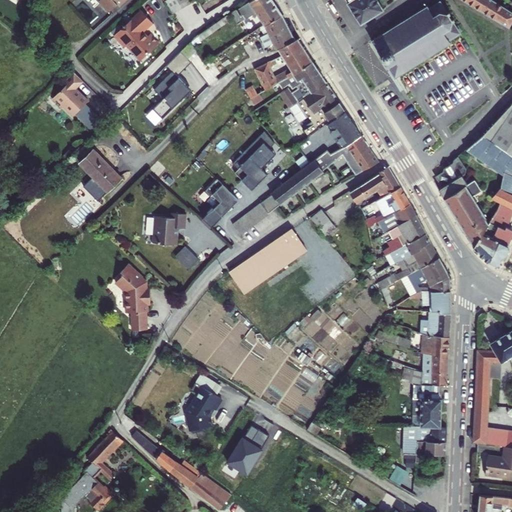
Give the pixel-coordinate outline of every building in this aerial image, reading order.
[(129,0),(101,0),(101,3),(102,4),(98,7),(103,12),(107,9),(108,11),(117,4),(117,3),(122,4),(127,0),(129,0)] [(182,6),(178,0),(167,0),(166,1),(172,11),(182,6)] [(283,16),(273,0),(252,0),(232,14),(235,19),(238,25),(257,12),(265,24),(266,27),(283,16)] [(385,9),(378,0),(349,0),(348,1),(362,24),(385,9)] [(397,25),(373,41),(396,78),(452,42),(451,40),(462,33),(461,32),(453,19),(450,14),(452,13),(451,11),(449,12),(441,0),(440,0),(430,7),(429,4),(405,20),(402,16),(394,21),(397,25)] [(466,0),(480,8),(479,11),(484,13),(485,12),(499,20),(510,27),(511,26),(511,23),(511,9),(495,0),(466,0)] [(235,19),(232,14),(198,37),(202,42),(235,19)] [(295,39),(283,16),(266,27),(265,24),(260,27),(265,35),(262,37),(267,46),(275,41),(279,48),(295,39)] [(139,17),(115,38),(127,51),(125,52),(138,67),(157,50),(147,40),(145,42),(141,38),(150,29),(139,17)] [(198,37),(198,36),(190,43),(194,49),(203,43),(202,42),(198,37)] [(301,42),(298,38),(295,39),(279,48),(281,52),(301,42)] [(303,45),(301,42),(281,52),(283,56),(284,55),(303,45)] [(180,54),(190,63),(199,55),(194,49),(190,43),(180,54)] [(314,62),(303,45),(284,55),(292,68),(277,77),(272,69),(283,63),(280,57),(256,69),(269,90),(284,81),(314,62)] [(184,71),(174,60),(166,68),(172,74),(154,92),(163,101),(153,112),(163,121),(189,94),(184,88),(185,87),(177,78),(184,71)] [(327,83),(314,62),(284,81),(286,83),(291,80),(293,84),(298,81),(298,82),(301,80),(305,86),(307,84),(310,88),(301,94),(304,98),(327,83)] [(86,86),(76,76),(68,84),(70,87),(54,102),(64,113),(66,110),(71,115),(86,101),(84,99),(82,100),(79,97),(79,93),(86,86)] [(255,103),(263,98),(253,83),(246,88),(255,103)] [(346,111),(327,83),(304,98),(299,101),(314,124),(304,131),(309,139),(329,124),(331,122),(346,111)] [(294,95),(289,87),(281,93),(290,107),(298,102),(295,97),(294,95)] [(90,106),(86,101),(71,115),(75,120),(90,106)] [(511,106),(485,134),(511,154),(511,106)] [(88,108),(77,119),(88,129),(98,119),(88,108)] [(329,124),(333,130),(331,132),(335,138),(338,137),(344,147),(362,136),(346,111),(331,122),(329,124)] [(98,119),(88,129),(96,138),(107,128),(98,119)] [(267,132),(246,153),(262,169),(276,155),(270,149),(275,144),(267,132)] [(506,172),(511,175),(511,154),(485,134),(467,149),(506,172)] [(379,163),(362,136),(344,147),(331,155),(328,151),(323,155),(320,158),(273,195),(282,206),(324,172),(324,171),(344,156),(356,176),(379,163)] [(121,180),(93,152),(80,166),(107,194),(121,180)] [(246,153),(234,165),(240,171),(242,169),(248,175),(243,181),(253,191),(269,176),(262,169),(246,153)] [(438,181),(442,187),(461,175),(461,176),(466,172),(467,167),(460,155),(453,161),(453,163),(444,170),(443,172),(438,176),(438,181)] [(377,195),(380,199),(399,188),(388,169),(377,175),(378,177),(350,193),(356,203),(384,187),(385,190),(377,195)] [(511,175),(506,172),(502,187),(511,194),(511,175)] [(442,187),(438,190),(444,199),(467,185),(461,176),(461,175),(442,187)] [(218,181),(205,194),(210,199),(206,204),(213,209),(208,215),(209,216),(204,221),(213,229),(240,202),(218,181)] [(474,181),(467,185),(444,199),(458,221),(479,208),(475,203),(478,201),(475,196),(481,191),(474,181)] [(492,197),(493,198),(500,202),(503,203),(511,207),(511,206),(511,194),(502,187),(492,197)] [(384,217),(390,213),(409,203),(399,188),(380,199),(375,202),(383,217),(384,217)] [(242,237),(282,206),(273,195),(234,226),(242,237)] [(482,214),(479,208),(458,221),(473,246),(474,246),(490,221),(496,210),(499,205),(500,202),(493,198),(490,203),(492,207),(482,214)] [(507,242),(511,231),(511,228),(506,225),(511,212),(511,206),(511,207),(503,203),(500,202),(499,205),(496,210),(490,221),(474,246),(489,262),(496,265),(500,256),(501,256),(504,254),(508,246),(507,242)] [(390,213),(398,226),(416,216),(409,203),(390,213)] [(308,217),(316,226),(326,218),(319,208),(308,217)] [(152,242),(175,245),(176,232),(178,231),(178,228),(184,229),(185,214),(170,213),(170,218),(154,216),(153,226),(155,226),(155,232),(152,234),(151,234),(150,242),(152,242)] [(396,245),(398,248),(426,233),(416,216),(398,226),(406,240),(396,245)] [(388,223),(384,217),(383,217),(376,221),(378,226),(375,227),(376,230),(388,223)] [(326,218),(316,226),(322,233),(332,225),(326,218)] [(306,251),(292,228),(227,270),(242,293),(306,251)] [(407,251),(409,255),(420,249),(419,247),(430,241),(426,233),(398,248),(373,262),(376,267),(407,251)] [(416,258),(421,267),(440,257),(430,241),(419,247),(420,249),(409,255),(400,260),(403,265),(416,258)] [(185,247),(175,257),(181,262),(190,252),(185,247)] [(190,252),(181,262),(189,270),(199,259),(190,252)] [(419,283),(427,281),(436,276),(440,282),(451,277),(440,257),(421,267),(407,275),(413,287),(408,290),(411,295),(416,291),(420,289),(417,284),(419,283)] [(126,298),(126,319),(129,318),(130,336),(145,335),(144,318),(148,318),(147,310),(150,310),(150,303),(147,301),(147,288),(142,284),(143,283),(128,270),(121,278),(123,280),(116,288),(126,298)] [(401,279),(408,290),(413,287),(407,275),(401,279)] [(427,281),(427,289),(451,289),(451,277),(440,282),(436,276),(427,281)] [(393,304),(386,287),(385,288),(384,288),(381,289),(387,306),(393,304)] [(431,312),(451,312),(451,289),(427,289),(423,288),(420,288),(420,289),(416,291),(411,295),(412,297),(431,296),(431,312)] [(420,333),(429,336),(450,338),(451,312),(431,312),(428,311),(428,323),(423,323),(421,325),(420,333)] [(511,328),(488,343),(492,351),(476,350),(471,442),(501,446),(505,446),(511,447),(511,431),(485,428),(488,361),(499,362),(511,354),(511,328)] [(386,331),(383,339),(412,351),(415,344),(412,343),(413,341),(386,331)] [(434,348),(433,357),(448,356),(448,348),(450,349),(450,338),(429,336),(429,347),(434,348)] [(422,386),(431,386),(442,387),(447,387),(448,356),(433,357),(427,356),(423,373),(422,386)] [(187,393),(194,397),(199,388),(214,397),(219,387),(198,374),(187,393)] [(420,428),(441,429),(442,387),(431,386),(431,399),(421,399),(420,428)] [(194,397),(184,412),(187,422),(185,423),(188,432),(191,434),(202,431),(202,429),(208,427),(208,426),(210,425),(208,419),(206,419),(205,416),(208,412),(209,412),(211,410),(212,411),(219,400),(214,397),(199,388),(194,397)] [(308,431),(316,436),(320,430),(312,425),(308,431)] [(242,436),(227,462),(247,474),(269,436),(251,426),(244,438),(242,436)] [(417,442),(445,443),(446,429),(441,429),(420,428),(405,428),(404,455),(415,456),(416,450),(417,450),(417,442)] [(99,466),(120,444),(111,435),(84,463),(86,465),(94,471),(104,480),(105,481),(110,475),(99,466)] [(175,477),(179,480),(185,472),(188,468),(174,457),(171,461),(136,435),(132,440),(175,477)] [(425,455),(445,456),(445,443),(417,442),(417,450),(416,450),(415,456),(415,463),(425,464),(425,455)] [(511,479),(511,447),(505,446),(504,457),(500,457),(485,455),(483,475),(511,479)] [(85,479),(94,471),(86,465),(77,473),(79,475),(60,494),(61,495),(55,501),(54,511),(69,511),(70,508),(70,506),(71,505),(80,497),(85,502),(83,504),(91,511),(105,498),(104,497),(106,495),(99,488),(95,491),(91,486),(91,485),(85,479)] [(389,478),(400,485),(408,473),(397,467),(389,478)] [(179,480),(191,490),(201,478),(193,472),(188,468),(185,472),(179,480)] [(191,490),(219,511),(226,502),(229,498),(201,478),(191,490)] [(511,498),(478,496),(476,511),(500,511),(501,506),(511,507),(511,498)] [(363,509),(366,504),(358,499),(355,503),(363,509)]
